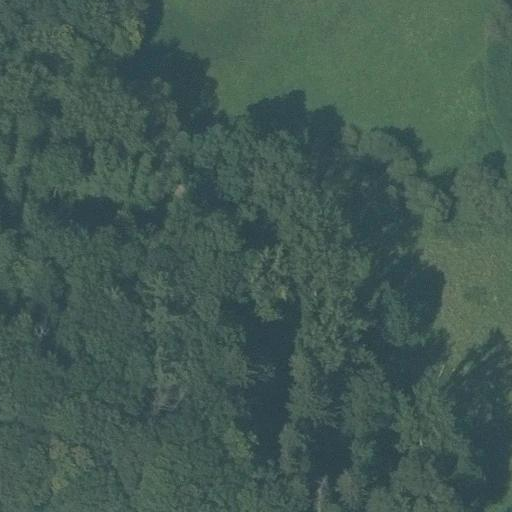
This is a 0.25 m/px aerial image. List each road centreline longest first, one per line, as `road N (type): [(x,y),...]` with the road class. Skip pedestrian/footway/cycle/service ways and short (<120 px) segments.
road 1 (track): [(182,191),(234,195),(320,291),(414,511)]
road 2 (track): [(250,511),(182,191)]
road 3 (unknown): [(0,440),(42,429),(101,442),(166,474),(201,511)]
road 4 (track): [(0,463),(43,460),(92,472),(165,511)]
road 5 (track): [(76,103),(83,120),(129,143),(182,191)]
